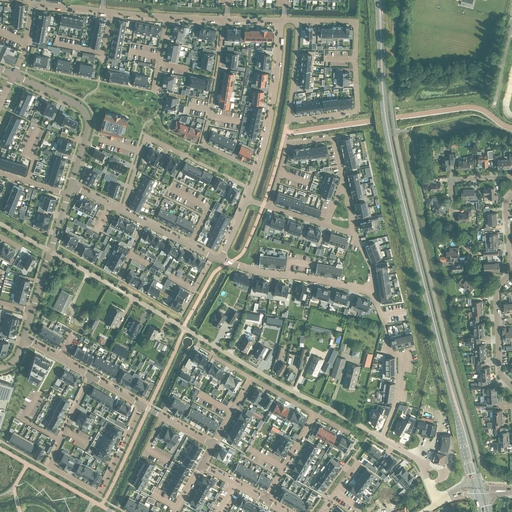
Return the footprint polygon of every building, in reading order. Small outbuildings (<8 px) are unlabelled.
[(115,20),(114,26),(125,28),(126,22),(115,20)] [(134,32),(134,33),(140,34),(142,23),(136,22),(135,28),(134,30),(134,31),(134,32)] [(142,23),(140,34),(146,35),(148,25),(142,23)] [(148,25),(146,35),(152,37),(154,26),(148,25)] [(114,26),(113,32),(114,32),(124,34),(125,28),(114,26)] [(154,26),(152,37),(159,38),(161,27),(154,26)] [(196,31),(195,37),(204,39),(206,28),(200,27),(199,31),(196,31)] [(321,33),(317,33),(317,39),(320,39),(320,37),(326,37),(327,27),(321,27),(321,33)] [(312,28),(304,28),(304,39),(312,39),(312,41),(315,41),(316,35),(312,35),(312,28)] [(349,28),(343,28),(343,38),(349,38),(349,41),(352,41),(352,34),(349,34),(349,28)] [(234,29),(234,41),(240,41),(240,42),(243,42),(243,37),(240,37),(240,30),(234,29)] [(173,31),(172,36),(177,37),(176,41),(180,42),(185,43),(186,39),(184,39),(185,33),(173,31)] [(114,32),(113,39),(123,40),(124,34),(114,32)] [(45,42),(46,37),(36,35),(35,40),(42,42),(42,45),(47,46),(48,43),(45,42)] [(113,39),(111,45),(122,47),(123,40),(113,39)] [(169,43),(168,48),(180,51),(181,46),(179,45),(180,42),(176,41),(176,44),(169,43)] [(0,58),(4,60),(4,59),(12,62),(15,56),(14,55),(16,51),(0,43),(0,58)] [(111,45),(110,51),(121,53),(122,47),(111,45)] [(204,52),(202,58),(213,60),(214,54),(211,53),(212,50),(208,49),(206,48),(205,48),(204,48),(204,52)] [(110,51),(108,57),(114,58),(117,59),(119,59),(121,53),(110,51)] [(227,53),(226,59),(237,60),(238,54),(240,54),(240,51),(234,51),(234,54),(227,53)] [(257,51),(257,54),(259,54),(258,60),(269,61),(270,62),(270,59),(270,55),(263,54),(263,52),(257,51)] [(302,53),(302,59),(312,60),(312,54),(315,55),(315,51),(309,51),(308,54),(302,53)] [(167,53),(166,58),(170,58),(169,62),(178,64),(179,55),(167,53)] [(40,67),(42,56),(36,55),(35,61),(31,61),(31,65),(40,67)] [(48,57),(42,56),(40,67),(48,68),(49,63),(47,63),(48,57)] [(64,61),(58,59),(57,65),(55,65),(54,69),(62,71),(64,61)] [(226,59),(226,65),(233,66),(232,69),(238,70),(239,66),(236,66),(237,60),(226,59)] [(255,66),(255,69),(261,70),(261,67),(268,68),(269,61),(258,60),(256,60),(256,66),(255,66)] [(70,62),(64,61),(62,71),(71,73),(72,68),(69,67),(70,62)] [(87,65),(81,64),(80,69),(77,69),(76,74),(85,76),(87,65)] [(93,66),(87,65),(85,76),(94,77),(94,73),(92,72),(93,66)] [(105,72),(105,76),(106,76),(105,80),(112,81),(114,69),(108,68),(108,71),(107,70),(107,73),(105,72)] [(255,72),(254,78),(266,80),(267,74),(260,73),(261,70),(255,69),(255,72)] [(343,69),(337,69),(337,72),(339,72),(339,78),(349,78),(349,72),(343,72),(343,69)] [(224,72),(223,78),(235,80),(236,71),(231,70),(230,73),(224,72)] [(132,80),(131,85),(140,86),(142,76),(135,74),(134,80),(132,80)] [(163,76),(162,82),(175,84),(177,75),(171,74),(170,77),(163,76)] [(142,76),(140,86),(148,88),(149,83),(147,83),(148,77),(142,76)] [(190,76),(188,86),(194,88),(194,87),(196,77),(190,76)] [(251,84),(251,87),(257,88),(257,85),(265,86),(266,80),(254,78),(253,84),(251,84)] [(349,78),(339,78),(339,84),(336,84),(336,88),(343,88),(343,84),(349,84),(349,78)] [(203,89),(209,91),(209,89),(210,89),(211,84),(210,84),(211,80),(205,79),(203,89)] [(311,82),(301,81),(300,87),(306,88),(306,92),(312,91),(312,88),(310,88),(311,82)] [(162,82),(161,87),(168,88),(167,92),(169,93),(173,93),(174,93),(175,84),(162,82)] [(251,87),(251,90),(253,90),(252,96),(262,98),(263,92),(257,91),(257,88),(251,87)] [(26,92),(24,91),(21,96),(30,100),(32,95),(29,93),(30,93),(27,91),(26,92)] [(167,96),(166,101),(176,103),(179,104),(180,99),(180,97),(185,98),(185,95),(174,93),(173,93),(169,93),(169,97),(167,96)] [(21,96),(19,101),(28,105),(30,100),(21,96)] [(249,102),(249,105),(254,106),(255,106),(255,103),(261,104),(262,101),(263,101),(263,98),(262,98),(252,96),(251,103),(249,102)] [(19,101),(17,106),(26,110),(28,105),(19,101)] [(51,103),(45,101),(42,107),(39,106),(36,112),(39,113),(40,111),(46,114),(51,103)] [(165,108),(164,112),(170,113),(171,109),(178,110),(179,104),(166,101),(165,108)] [(220,101),(219,106),(225,107),(224,110),(230,111),(231,103),(229,102),(220,101)] [(56,106),(51,103),(46,114),(51,116),(50,119),(53,120),(56,114),(53,113),(56,106)] [(26,110),(17,106),(14,111),(23,115),(26,110)] [(68,117),(69,115),(63,112),(60,119),(57,118),(54,124),(57,125),(58,123),(64,126),(65,123),(68,117)] [(102,125),(100,132),(121,139),(123,131),(122,131),(124,125),(125,126),(127,118),(106,112),(104,119),(106,120),(104,126),(102,125)] [(21,119),(13,114),(10,120),(19,124),(21,119)] [(78,122),(68,117),(65,123),(75,128),(78,122)] [(176,121),(172,131),(181,135),(185,125),(186,122),(180,119),(179,122),(176,121)] [(19,124),(10,120),(8,125),(17,129),(19,124)] [(8,125),(6,129),(14,133),(17,129),(8,125)] [(185,125),(181,135),(185,137),(186,136),(190,127),(185,125)] [(190,127),(186,136),(191,138),(195,129),(190,126),(190,127)] [(195,129),(191,138),(196,140),(200,131),(201,129),(196,127),(195,129)] [(14,133),(6,129),(3,134),(12,138),(14,133)] [(248,130),(247,134),(251,135),(250,140),(255,141),(256,136),(257,132),(248,130)] [(213,132),(208,141),(214,144),(219,135),(213,132)] [(12,138),(3,134),(1,139),(10,143),(12,138)] [(67,137),(61,135),(60,138),(62,138),(60,144),(71,148),(73,142),(66,140),(67,137)] [(219,135),(214,144),(220,147),(224,137),(219,135)] [(224,137),(220,147),(226,149),(230,140),(224,137)] [(345,139),(340,140),(341,146),(351,144),(353,143),(352,138),(350,138),(349,138),(349,137),(345,138),(345,139)] [(10,143),(1,139),(0,141),(0,144),(8,148),(10,143)] [(230,140),(226,149),(232,152),(236,143),(230,140)] [(240,149),(237,155),(243,158),(248,146),(240,142),(237,148),(240,149)] [(59,150),(56,149),(55,153),(62,155),(63,152),(70,154),(71,148),(60,144),(59,150)] [(248,146),(243,158),(248,160),(252,151),(253,149),(248,146)] [(95,149),(92,157),(101,162),(104,156),(106,157),(108,153),(103,150),(102,153),(95,149)] [(152,161),(157,152),(154,151),(154,150),(153,150),(152,150),(151,149),(149,154),(145,153),(143,158),(151,162),(152,161)] [(299,149),(293,150),(294,156),(290,156),(291,163),(294,162),(294,160),(300,159),(299,149)] [(481,151),(475,152),(475,157),(478,157),(479,162),(479,163),(478,163),(478,168),(483,167),(485,167),(485,168),(486,168),(486,167),(488,167),(488,163),(487,163),(487,162),(489,162),(488,159),(494,159),(493,151),(488,151),(488,154),(482,155),(481,151)] [(162,155),(157,152),(152,161),(158,163),(157,166),(159,167),(162,162),(159,160),(162,155)] [(57,156),(55,162),(64,165),(66,159),(61,158),(62,155),(55,153),(54,156),(57,156)] [(446,154),(447,160),(442,160),(442,170),(451,169),(450,164),(455,164),(454,153),(446,154)] [(113,156),(111,161),(115,163),(112,169),(122,175),(126,167),(119,163),(120,160),(113,156)] [(164,164),(169,167),(174,159),(168,156),(165,163),(162,162),(159,167),(162,168),(164,164)] [(464,160),(459,161),(459,169),(470,168),(470,164),(474,164),(473,156),(470,156),(470,157),(464,157),(464,160)] [(505,168),(505,159),(501,159),(501,156),(494,156),(495,166),(498,166),(499,169),(505,168)] [(179,161),(174,159),(169,167),(175,170),(173,174),(175,175),(178,170),(175,168),(179,161)] [(358,159),(345,162),(347,168),(356,166),(359,165),(358,159)] [(11,161),(6,160),(3,169),(8,170),(11,161)] [(16,163),(11,161),(8,170),(14,172),(16,163)] [(55,162),(53,167),(63,170),(64,165),(55,162)] [(22,164),(16,163),(14,172),(19,173),(22,164)] [(186,163),(182,172),(186,174),(190,165),(186,163)] [(27,166),(22,164),(19,173),(24,175),(27,166)] [(190,165),(186,174),(190,176),(195,167),(190,165)] [(53,167),(52,172),(61,175),(63,170),(53,167)] [(195,167),(190,176),(195,178),(199,169),(195,167)] [(90,170),(84,182),(91,185),(97,174),(100,176),(102,172),(94,168),(92,171),(90,170)] [(199,169),(195,178),(199,180),(203,171),(199,169)] [(329,170),(326,170),(326,173),(328,174),(326,179),(336,182),(338,177),(332,175),(333,173),(332,169),(329,170)] [(52,172),(50,177),(60,180),(61,175),(52,172)] [(203,172),(198,181),(203,183),(207,174),(203,172)] [(360,173),(348,175),(349,181),(359,179),(361,179),(360,173)] [(207,174),(203,183),(207,185),(212,177),(207,174)] [(117,179),(111,176),(109,181),(113,183),(110,189),(116,192),(119,185),(115,183),(117,179)] [(145,176),(142,182),(151,186),(154,181),(145,176)] [(50,177),(48,183),(58,186),(60,180),(50,177)] [(221,182),(216,179),(212,186),(217,189),(218,189),(220,190),(224,184),(221,182)] [(325,184),(334,187),(336,182),(326,179),(325,184)] [(434,183),(433,179),(425,180),(426,184),(429,184),(429,187),(429,188),(431,187),(431,191),(441,191),(441,183),(434,183)] [(142,182),(139,187),(148,192),(151,186),(142,182)] [(334,187),(325,184),(323,190),(333,193),(334,187)] [(23,189),(14,185),(12,191),(21,194),(23,189)] [(139,187),(136,193),(145,197),(148,192),(139,187)] [(495,195),(494,188),(488,188),(488,189),(484,189),(484,195),(488,195),(489,199),(493,199),(493,201),(495,201),(495,202),(498,202),(498,195),(495,195)] [(232,190),(229,196),(231,197),(230,198),(236,201),(238,196),(239,191),(236,189),(236,190),(234,189),(234,190),(232,190)] [(363,189),(352,192),(353,198),(360,196),(361,199),(362,199),(367,198),(367,195),(364,195),(363,189)] [(475,193),(474,189),(467,190),(467,189),(464,190),(464,192),(462,192),(462,200),(473,199),(473,203),(479,202),(478,193),(475,193)] [(333,193),(323,190),(321,195),(331,198),(333,193)] [(12,191),(10,196),(19,199),(21,194),(12,191)] [(137,193),(135,197),(144,202),(146,198),(137,193)] [(284,195),(279,194),(275,203),(281,205),(284,195)] [(56,199),(45,195),(43,201),(54,205),(56,199)] [(289,197),(284,195),(281,205),(286,206),(289,198),(289,197)] [(19,199),(10,196),(8,200),(17,204),(19,199)] [(135,197),(133,202),(142,206),(144,202),(135,197)] [(355,205),(354,205),(355,209),(356,209),(356,210),(367,207),(366,201),(369,200),(369,197),(367,198),(362,199),(363,202),(355,204),(355,205)] [(294,199),(289,198),(286,206),(285,207),(291,209),(294,199)] [(439,201),(438,198),(428,198),(428,204),(433,204),(434,213),(445,212),(445,201),(439,201)] [(83,213),(89,201),(83,199),(81,203),(77,201),(73,208),(83,213)] [(299,201),(294,199),(291,209),(296,211),(299,201)] [(8,200),(5,205),(15,209),(17,204),(8,200)] [(54,205),(43,201),(41,207),(39,206),(38,210),(44,211),(45,208),(52,211),(54,205)] [(94,204),(89,201),(83,213),(93,218),(96,211),(92,209),(94,204)] [(299,201),(296,211),(300,212),(304,203),(299,201)] [(133,202),(131,206),(140,211),(142,206),(133,202)] [(311,203),(306,202),(303,211),(308,213),(311,203)] [(311,203),(308,213),(313,215),(316,205),(311,203)] [(15,209),(5,205),(3,211),(12,215),(15,209)] [(316,205),(313,215),(318,216),(321,207),(316,205)] [(356,210),(355,210),(356,214),(357,214),(357,215),(358,215),(358,216),(362,215),(363,218),(368,217),(371,216),(369,207),(367,207),(356,210)] [(488,219),(497,219),(497,213),(490,214),(490,208),(483,209),(483,212),(485,212),(485,215),(487,217),(488,217),(488,219)] [(160,209),(156,218),(161,221),(166,212),(160,209)] [(459,222),(469,221),(469,216),(472,216),(472,209),(466,210),(466,214),(458,214),(459,222)] [(44,211),(38,210),(37,213),(39,213),(38,219),(49,223),(51,217),(43,214),(44,211)] [(172,215),(166,212),(161,221),(167,224),(172,215)] [(220,214),(218,218),(227,223),(229,218),(220,214)] [(177,218),(172,215),(167,224),(173,227),(177,218)] [(369,221),(360,223),(362,230),(364,230),(370,229),(370,228),(372,228),(373,227),(373,228),(377,227),(375,220),(379,219),(378,215),(371,216),(368,217),(369,221)] [(268,221),(266,227),(269,228),(270,226),(275,227),(278,218),(273,216),(271,222),(268,221)] [(119,231),(125,220),(119,217),(117,222),(113,220),(109,226),(119,231)] [(183,220),(178,217),(173,226),(179,229),(183,220)] [(218,218),(216,222),(225,227),(227,223),(218,218)] [(284,220),(278,218),(275,227),(281,229),(280,231),(284,232),(286,226),(282,225),(284,220)] [(49,223),(38,219),(36,225),(34,224),(33,227),(39,229),(40,226),(47,229),(49,223)] [(497,219),(488,219),(489,223),(488,223),(486,225),(486,228),(485,228),(485,231),(491,230),(491,225),(497,224),(497,219)] [(125,231),(130,222),(125,220),(119,231),(121,232),(122,230),(125,231)] [(189,223),(183,220),(179,229),(184,232),(189,223)] [(132,224),(130,222),(125,231),(124,233),(134,239),(137,232),(133,230),(136,225),(135,225),(136,224),(133,223),(132,224)] [(216,222),(213,227),(222,231),(225,227),(216,222)] [(289,227),(286,226),(284,232),(287,234),(288,231),(294,233),(297,224),(291,222),(289,227)] [(195,226),(189,223),(184,232),(190,234),(195,226)] [(302,225),(297,224),(294,233),(299,235),(299,237),(302,238),(304,232),(301,231),(302,225)] [(214,227),(211,233),(220,237),(223,232),(214,227)] [(307,233),(304,232),(302,238),(305,239),(306,237),(312,239),(315,229),(309,228),(307,233)] [(69,245),(75,234),(67,229),(65,234),(67,235),(63,242),(69,245)] [(320,231),(315,229),(312,239),(317,241),(317,243),(320,244),(322,238),(319,237),(320,231)] [(142,238),(152,244),(157,235),(152,232),(150,234),(148,233),(147,234),(144,232),(142,238)] [(489,241),(498,240),(498,234),(492,234),(492,232),(485,232),(485,238),(489,238),(489,241)] [(211,233),(209,238),(218,243),(220,237),(211,233)] [(331,233),(328,242),(334,244),(337,235),(331,233)] [(80,236),(75,234),(69,245),(75,248),(78,241),(80,243),(82,238),(83,237),(80,236)] [(162,238),(157,235),(152,244),(161,249),(165,244),(160,241),(162,238)] [(337,235),(334,244),(339,246),(342,236),(337,235)] [(342,236),(339,246),(344,248),(346,243),(347,238),(342,236)] [(82,244),(78,253),(84,256),(89,246),(90,244),(84,241),(85,239),(83,238),(81,243),(80,243),(82,244)] [(209,238),(206,244),(215,248),(218,243),(209,238)] [(498,240),(489,241),(490,244),(486,244),(486,250),(495,250),(495,247),(499,246),(498,240)] [(121,241),(120,242),(119,242),(115,250),(126,255),(128,249),(125,247),(127,244),(121,241)] [(170,253),(175,244),(170,241),(169,244),(167,242),(165,246),(167,247),(165,250),(170,253)] [(374,242),(366,246),(368,251),(377,248),(374,242)] [(180,247),(175,244),(170,253),(175,256),(175,255),(180,247)] [(0,258),(3,260),(9,248),(7,247),(4,245),(0,252),(0,258)] [(89,246),(84,256),(89,259),(94,249),(89,246)] [(94,249),(89,259),(94,261),(96,257),(97,256),(99,258),(101,253),(102,251),(95,247),(94,249)] [(185,250),(180,247),(175,255),(183,259),(185,255),(183,254),(185,250)] [(9,248),(3,260),(11,264),(14,259),(11,257),(15,251),(12,250),(12,249),(9,248)] [(377,248),(368,251),(370,256),(379,253),(377,248)] [(447,260),(455,260),(459,259),(458,248),(450,248),(450,252),(447,252),(447,260)] [(116,250),(114,255),(123,260),(125,255),(116,250)] [(379,253),(370,256),(372,261),(381,258),(379,253)] [(123,260),(114,255),(112,254),(109,260),(120,265),(123,260)] [(193,265),(198,257),(192,254),(191,256),(189,254),(185,261),(193,265)] [(20,260),(16,266),(23,270),(24,268),(29,271),(32,266),(32,267),(35,262),(34,262),(35,259),(30,256),(26,263),(20,260)] [(204,259),(198,256),(198,257),(193,265),(192,266),(201,271),(206,264),(202,262),(204,259)] [(120,265),(109,260),(108,259),(104,268),(109,271),(111,268),(117,271),(120,265)] [(383,262),(374,263),(374,266),(376,265),(377,270),(387,268),(386,261),(383,262)] [(317,263),(315,274),(316,274),(322,275),(324,265),(318,264),(318,263),(317,263)] [(463,264),(455,264),(452,264),(453,272),(463,271),(463,264)] [(324,265),(322,275),(328,276),(330,266),(324,265)] [(336,267),(334,278),(340,279),(342,268),(343,266),(336,265),(336,267)] [(377,274),(376,274),(376,277),(388,275),(387,268),(377,270),(377,274)] [(125,279),(130,282),(131,282),(135,274),(130,271),(125,279)] [(235,273),(232,282),(237,284),(236,288),(247,291),(249,284),(246,283),(247,280),(248,276),(239,273),(239,274),(235,273)] [(140,277),(135,274),(131,282),(135,285),(140,277)] [(20,275),(17,283),(28,286),(30,280),(25,279),(26,276),(20,275)] [(388,275),(376,277),(376,279),(378,278),(379,283),(389,281),(388,275)] [(145,280),(140,277),(135,285),(140,288),(142,286),(144,287),(147,282),(145,281),(145,280)] [(461,279),(460,277),(456,280),(458,283),(457,284),(461,288),(463,286),(469,293),(475,287),(471,284),(467,280),(465,281),(462,278),(461,279)] [(172,281),(167,278),(163,285),(168,288),(170,285),(172,281)] [(147,291),(156,296),(161,289),(156,285),(158,282),(154,279),(147,291)] [(251,288),(250,294),(254,295),(254,292),(260,293),(263,280),(260,280),(259,281),(256,280),(255,289),(251,288)] [(263,280),(260,293),(267,294),(266,297),(269,298),(271,292),(267,291),(269,283),(266,282),(266,281),(263,280)] [(379,287),(378,287),(378,290),(390,288),(389,281),(379,283),(379,287)] [(17,283),(16,288),(27,291),(28,291),(29,286),(28,286),(17,283)] [(271,292),(270,298),(273,299),(274,295),(280,296),(282,284),(279,283),(279,285),(276,284),(274,292),(271,292)] [(282,284),(280,296),(286,298),(288,286),(285,286),(286,285),(282,284)] [(297,287),(295,291),(297,292),(295,297),(303,299),(301,304),(307,305),(311,293),(305,291),(307,287),(299,284),(298,287),(297,287)] [(175,293),(184,297),(187,293),(184,291),(185,289),(179,286),(175,293)] [(313,293),(312,299),(315,300),(315,297),(321,299),(324,289),(318,287),(316,294),(313,293)] [(16,288),(15,293),(25,296),(27,291),(16,288)] [(390,288),(378,290),(378,292),(380,292),(381,296),(391,294),(390,288)] [(324,289),(321,299),(327,300),(327,302),(330,303),(331,297),(328,296),(330,290),(324,289)] [(64,313),(73,295),(62,290),(53,307),(64,313)] [(334,298),(334,301),(340,302),(342,292),(336,291),(334,298)] [(342,292),(340,302),(346,304),(345,306),(348,307),(350,301),(347,300),(348,294),(342,292)] [(15,293),(12,302),(18,304),(19,301),(24,302),(25,296),(15,293)] [(175,293),(173,297),(181,302),(184,298),(175,293)] [(381,300),(380,300),(380,303),(389,302),(392,301),(391,294),(381,296),(381,300)] [(181,302),(173,297),(168,305),(177,310),(181,302)] [(353,303),(351,308),(354,310),(355,307),(361,309),(364,299),(358,297),(356,304),(353,303)] [(473,308),(483,308),(482,301),(478,301),(478,297),(468,297),(469,305),(473,305),(473,308)] [(364,299),(361,309),(366,311),(366,313),(369,314),(371,308),(368,307),(370,301),(364,299)] [(505,312),(510,311),(510,303),(504,303),(504,304),(501,304),(502,312),(505,312)] [(115,328),(123,312),(113,307),(105,323),(115,328)] [(483,308),(473,308),(473,312),(469,312),(469,319),(477,319),(477,314),(483,314),(483,308)] [(232,324),(238,313),(233,310),(228,318),(226,317),(226,316),(219,312),(216,316),(215,315),(212,319),(214,320),(212,324),(214,325),(214,326),(216,327),(217,327),(219,328),(225,319),(226,321),(232,324)] [(6,312),(4,321),(17,324),(17,323),(18,323),(19,319),(18,319),(18,318),(12,317),(12,314),(6,312)] [(93,315),(88,325),(94,329),(99,319),(93,315)] [(267,317),(266,323),(282,326),(283,320),(267,317)] [(129,322),(126,328),(128,329),(130,331),(128,334),(136,338),(140,330),(136,328),(137,326),(138,327),(140,322),(133,319),(131,323),(129,322)] [(474,330),(484,330),(484,325),(484,323),(482,323),(477,323),(477,319),(470,319),(470,326),(474,326),(474,330)] [(4,321),(3,326),(15,329),(17,324),(4,321)] [(43,325),(38,334),(43,337),(48,327),(43,325)] [(3,326),(0,335),(6,336),(7,333),(14,335),(15,335),(16,329),(15,329),(3,326)] [(332,331),(312,326),(311,331),(330,336),(332,331)] [(48,327),(43,337),(47,340),(53,330),(48,327)] [(150,327),(145,336),(153,340),(158,331),(150,327)] [(266,339),(268,335),(264,333),(264,332),(255,327),(252,333),(261,338),(262,337),(266,339)] [(506,340),(511,340),(511,328),(509,328),(509,332),(506,332),(506,328),(503,328),(503,337),(506,337),(506,340)] [(53,330),(47,340),(52,343),(58,332),(53,330)] [(484,330),(474,330),(474,334),(471,334),(471,341),(478,341),(478,336),(483,336),(485,336),(485,334),(484,334),(484,330)] [(58,332),(52,343),(57,345),(63,335),(58,332)] [(412,334),(406,335),(409,345),(414,344),(412,334)] [(0,337),(0,347),(7,349),(8,343),(2,341),(3,338),(0,337)] [(246,352),(253,341),(245,337),(241,345),(239,344),(238,347),(246,352)] [(155,340),(152,346),(158,349),(161,343),(155,340)] [(476,352),(485,352),(485,345),(478,345),(478,341),(471,342),(471,349),(475,349),(476,352)] [(116,345),(113,351),(125,358),(128,351),(116,345)] [(78,346),(73,355),(77,358),(82,349),(78,346)] [(301,368),(304,361),(307,349),(304,348),(302,347),(297,367),(301,368)] [(82,349),(77,358),(81,360),(86,351),(82,349)] [(259,349),(255,357),(259,359),(260,356),(262,358),(262,359),(265,360),(268,354),(259,349)] [(352,349),(350,356),(357,358),(358,351),(352,349)] [(334,350),(328,363),(327,362),(323,371),(328,373),(327,375),(328,376),(330,373),(328,372),(330,368),(332,369),(333,366),(331,365),(332,365),(333,365),(339,352),(334,350)] [(86,351),(81,360),(85,363),(90,354),(86,351)] [(189,358),(185,366),(189,369),(192,364),(196,366),(203,355),(197,352),(192,360),(189,358)] [(485,352),(476,352),(476,356),(471,356),(472,363),(477,363),(479,363),(479,359),(486,359),(485,352)] [(36,353),(28,377),(38,383),(50,362),(36,353)] [(90,354),(85,363),(90,365),(95,356),(90,354)] [(196,366),(196,367),(201,370),(200,372),(203,373),(206,368),(204,366),(208,358),(203,355),(196,366)] [(317,376),(319,372),(318,372),(323,360),(314,355),(307,371),(316,376),(316,375),(317,376)] [(369,368),(372,356),(367,355),(366,357),(365,357),(363,366),(369,368)] [(97,356),(92,365),(96,367),(101,358),(97,356)] [(338,378),(345,359),(337,357),(331,376),(338,378)] [(101,358),(96,367),(100,369),(106,360),(101,358)] [(106,360),(100,369),(105,372),(110,363),(111,361),(107,358),(106,360)] [(281,375),(286,365),(282,362),(276,373),(281,375)] [(110,363),(105,372),(109,374),(114,365),(110,363)] [(481,374),(490,373),(490,367),(485,367),(484,363),(479,363),(477,363),(477,368),(478,368),(478,371),(481,370),(481,374)] [(206,369),(203,375),(206,376),(207,375),(212,378),(218,367),(213,364),(209,371),(206,369)] [(354,388),(360,367),(348,364),(343,385),(354,388)] [(114,365),(109,374),(113,377),(118,368),(114,365)] [(120,372),(117,379),(121,381),(122,381),(128,372),(128,371),(123,368),(124,367),(121,365),(118,370),(120,372)] [(212,378),(212,379),(217,382),(220,384),(223,378),(220,377),(224,371),(218,367),(212,378)] [(65,370),(59,380),(64,382),(65,380),(70,373),(65,370)] [(292,380),(295,374),(293,373),(288,370),(284,376),(292,380)] [(128,372),(122,381),(128,384),(131,378),(134,380),(137,374),(135,373),(133,375),(128,372)] [(70,373),(65,380),(70,383),(74,376),(74,375),(70,373)] [(490,373),(481,374),(482,377),(478,377),(479,380),(478,380),(478,384),(475,384),(475,383),(472,383),(472,385),(486,384),(486,380),(491,380),(490,373)] [(137,381),(133,388),(139,391),(145,380),(139,377),(140,376),(137,374),(134,380),(137,381)] [(224,379),(221,385),(226,388),(229,389),(235,378),(230,375),(227,381),(224,379)] [(70,383),(69,383),(78,388),(81,383),(77,381),(79,378),(74,376),(70,383)] [(235,378),(229,389),(234,392),(241,381),(235,377),(235,378)] [(145,380),(139,391),(139,392),(144,394),(148,387),(151,389),(154,383),(151,382),(150,382),(145,379),(145,380)] [(319,380),(316,391),(323,392),(325,382),(319,380)] [(0,424),(1,425),(6,410),(9,401),(14,386),(0,381),(0,424)] [(384,382),(383,391),(394,393),(395,384),(384,382)] [(94,388),(90,395),(95,398),(99,390),(94,388)] [(256,389),(249,401),(255,404),(255,403),(258,405),(262,398),(260,396),(262,392),(256,389)] [(99,390),(95,398),(99,401),(104,393),(99,390)] [(383,391),(381,400),(393,402),(394,393),(383,391)] [(99,401),(98,403),(103,405),(109,396),(104,393),(99,401)] [(173,402),(170,408),(173,410),(172,410),(175,411),(182,399),(173,395),(170,400),(173,402)] [(262,398),(258,405),(261,407),(262,406),(268,409),(273,399),(268,395),(265,399),(262,398)] [(60,396),(57,401),(67,407),(70,402),(60,396)] [(109,396),(103,405),(111,410),(114,403),(112,402),(113,399),(109,396)] [(182,399),(175,411),(177,413),(178,412),(181,414),(184,408),(187,410),(190,404),(182,399)] [(57,401),(54,406),(64,412),(67,407),(57,401)] [(111,410),(110,412),(113,414),(114,411),(120,414),(125,404),(120,401),(117,405),(114,403),(111,410)] [(272,407),(269,413),(271,415),(272,413),(277,416),(284,405),(281,404),(278,403),(274,409),(272,407)] [(125,404),(120,414),(126,417),(131,407),(125,404)] [(277,416),(277,417),(282,420),(282,421),(285,422),(285,421),(288,416),(285,415),(289,409),(286,407),(284,405),(277,416)] [(371,416),(369,420),(370,420),(370,421),(376,424),(376,423),(377,424),(379,420),(380,420),(381,417),(380,416),(382,412),(386,414),(389,406),(381,405),(380,408),(378,411),(374,409),(374,410),(372,409),(370,415),(371,416)] [(54,406),(52,411),(53,411),(61,416),(64,412),(54,406)] [(493,417),(503,417),(502,410),(498,410),(498,407),(487,408),(487,411),(493,411),(493,417)] [(191,408),(186,417),(191,420),(197,411),(191,408)] [(53,411),(50,416),(60,422),(63,417),(61,416),(53,411)] [(197,411),(191,420),(197,423),(202,414),(197,411)] [(288,416),(285,421),(288,423),(289,421),(294,424),(300,413),(298,412),(295,411),(291,417),(288,416)] [(82,412),(79,417),(90,423),(92,425),(95,419),(94,419),(96,416),(91,413),(89,416),(82,412)] [(241,412),(238,417),(239,417),(248,423),(249,423),(252,418),(251,418),(252,415),(247,412),(245,414),(241,412)] [(294,424),(294,425),(299,428),(306,417),(303,415),(300,413),(294,424)] [(202,414),(197,423),(202,427),(208,417),(202,414)] [(50,416),(48,421),(57,426),(60,422),(50,416)] [(402,420),(396,432),(403,436),(406,428),(411,430),(415,418),(410,416),(408,420),(404,418),(403,421),(402,420)] [(79,417),(76,423),(83,427),(81,429),(87,433),(88,430),(87,429),(90,423),(79,417)] [(208,417),(202,427),(205,428),(205,429),(208,430),(213,420),(208,417)] [(239,417),(237,422),(246,427),(248,423),(239,417)] [(488,429),(495,428),(500,428),(500,423),(503,423),(503,417),(493,417),(493,422),(488,423),(488,429)] [(46,420),(44,425),(54,431),(57,426),(48,421),(46,420)] [(213,420),(208,430),(214,433),(219,424),(213,420)] [(237,422),(234,426),(244,431),(246,427),(237,422)] [(434,435),(436,426),(418,422),(417,428),(427,430),(426,434),(434,435)] [(112,425),(109,430),(118,435),(119,436),(121,432),(122,431),(120,430),(121,429),(115,425),(114,427),(113,426),(112,425)] [(234,426),(232,430),(240,435),(241,435),(244,431),(234,426)] [(315,430),(311,436),(314,437),(315,436),(321,438),(326,429),(321,426),(317,431),(315,430)] [(499,439),(509,438),(509,432),(503,432),(503,428),(500,428),(495,428),(495,435),(499,435),(499,439)] [(108,429),(105,434),(115,440),(118,435),(109,430),(108,429)] [(160,432),(156,438),(161,440),(161,439),(168,442),(174,431),(172,430),(171,431),(168,429),(165,434),(160,432)] [(326,429),(321,438),(325,441),(331,431),(326,429)] [(232,430),(230,434),(238,439),(240,435),(232,430)] [(14,431),(8,441),(14,444),(20,434),(14,431)] [(174,431),(168,442),(173,445),(170,450),(173,452),(179,443),(175,441),(179,435),(176,433),(174,431)] [(331,431),(325,441),(331,444),(330,446),(332,447),(333,446),(335,441),(333,440),(336,434),(331,431)] [(20,434),(14,444),(19,447),(24,437),(20,434)] [(105,434),(102,439),(112,444),(115,440),(105,434)] [(229,434),(226,439),(230,441),(228,443),(234,447),(235,444),(237,445),(240,440),(238,439),(230,434),(229,434)] [(285,434),(281,441),(289,446),(292,441),(289,440),(291,437),(285,434)] [(438,450),(438,453),(449,455),(449,453),(451,445),(451,442),(451,434),(441,434),(440,436),(440,443),(438,450)] [(335,441),(333,446),(335,448),(336,447),(341,451),(342,449),(347,440),(342,436),(339,442),(336,441),(335,441)] [(24,437),(19,447),(24,450),(29,440),(24,437)] [(509,438),(499,439),(499,442),(493,443),(494,450),(504,450),(504,447),(506,447),(506,445),(509,445),(509,438)] [(102,439),(100,443),(100,444),(110,449),(112,444),(102,439)] [(347,440),(342,449),(348,452),(353,442),(348,439),(347,440)] [(29,440),(24,450),(29,453),(35,443),(29,440)] [(279,440),(276,445),(286,451),(289,446),(281,441),(279,440)] [(195,442),(192,447),(201,451),(204,447),(195,442)] [(309,442),(306,448),(316,453),(319,448),(309,442)] [(40,444),(33,455),(40,459),(43,455),(41,454),(44,449),(45,450),(49,452),(52,446),(48,444),(47,447),(40,444)] [(100,444),(98,449),(109,455),(111,450),(110,449),(100,444)] [(276,445),(273,450),(275,451),(273,453),(279,457),(281,454),(284,456),(287,451),(276,445)] [(372,446),(368,452),(371,454),(371,455),(376,458),(381,452),(376,448),(376,449),(372,446)] [(192,447),(190,451),(198,456),(201,451),(192,447)] [(222,447),(219,453),(229,458),(230,459),(233,454),(234,454),(235,451),(230,448),(228,451),(222,447)] [(306,448),(303,454),(312,459),(316,453),(306,448)] [(94,453),(93,456),(99,459),(101,457),(106,460),(109,455),(98,449),(96,453),(94,453)] [(62,457),(59,463),(62,465),(64,466),(70,455),(71,454),(63,450),(60,455),(62,457)] [(190,451),(188,455),(195,459),(196,460),(198,456),(190,451)] [(219,452),(216,458),(226,464),(229,458),(219,453),(219,452)] [(446,463),(447,459),(448,455),(447,455),(437,453),(434,452),(431,460),(444,464),(444,463),(446,463)] [(303,454),(300,459),(309,464),(312,459),(303,454)] [(70,455),(64,466),(66,468),(67,467),(70,469),(73,463),(76,465),(79,459),(76,457),(76,458),(70,455)] [(187,455),(184,459),(193,464),(195,459),(188,455),(187,455)] [(328,462),(325,466),(335,473),(336,471),(337,471),(339,468),(338,468),(339,467),(336,465),(338,462),(339,460),(334,456),(332,458),(331,457),(329,460),(329,461),(328,462)] [(382,459),(377,467),(381,470),(384,466),(390,471),(397,461),(390,456),(386,462),(382,459)] [(79,466),(75,473),(80,475),(81,474),(86,465),(81,462),(82,461),(79,459),(76,465),(79,466)] [(184,459),(182,463),(190,468),(193,464),(184,459)] [(298,462),(297,464),(306,470),(309,464),(300,459),(299,459),(298,462)] [(146,460),(143,465),(153,470),(156,465),(146,460)] [(238,462),(233,472),(238,475),(244,466),(238,462)] [(367,462),(364,465),(371,470),(373,468),(374,467),(367,462)] [(86,465),(81,474),(85,477),(91,467),(86,464),(86,465)] [(295,467),(293,470),(294,470),(303,475),(306,470),(297,464),(295,467)] [(143,465),(140,469),(150,475),(153,470),(143,465)] [(181,465),(178,470),(187,475),(189,470),(181,465)] [(238,475),(238,476),(241,477),(244,478),(249,469),(244,466),(238,475)] [(91,467),(85,477),(90,480),(95,471),(96,470),(91,467)] [(326,467),(322,472),(330,479),(332,477),(335,474),(334,474),(335,473),(326,467)] [(397,469),(391,474),(391,475),(393,477),(395,476),(399,481),(408,473),(406,471),(404,468),(403,468),(399,471),(397,469)] [(140,469),(138,474),(139,475),(148,480),(150,475),(140,469)] [(249,469),(244,478),(249,481),(255,472),(249,469)] [(367,469),(363,473),(372,480),(375,475),(367,469)] [(178,470),(176,474),(184,479),(186,475),(187,475),(178,470)] [(294,470),(291,476),(300,481),(303,475),(294,470)] [(90,480),(95,483),(96,480),(99,482),(102,476),(101,476),(102,476),(99,474),(100,474),(99,474),(95,471),(90,480)] [(255,472),(249,481),(255,484),(255,483),(260,475),(255,472)] [(322,472),(317,478),(326,485),(327,484),(329,481),(330,479),(322,472)] [(363,473),(360,478),(369,484),(370,485),(373,480),(372,480),(363,473)] [(399,481),(397,483),(401,487),(404,490),(411,485),(409,482),(413,479),(412,478),(413,477),(410,475),(408,473),(399,481)] [(176,474),(173,478),(181,483),(184,479),(176,474)] [(260,475),(255,483),(261,487),(266,477),(261,474),(260,475)] [(139,475),(136,480),(146,485),(149,480),(148,480),(139,475)] [(205,477),(202,482),(211,486),(213,482),(214,482),(216,479),(210,476),(209,479),(205,477)] [(266,477),(261,487),(266,490),(272,480),(266,477)] [(173,478),(171,483),(179,487),(181,483),(173,478)] [(317,478),(311,487),(317,491),(318,488),(322,491),(322,490),(323,490),(325,487),(324,487),(326,485),(317,478)] [(360,478),(357,482),(365,488),(369,484),(360,478)] [(136,480),(133,484),(143,490),(146,485),(136,480)] [(202,482),(200,486),(208,491),(211,486),(202,482)] [(357,482),(354,486),(361,492),(362,493),(365,488),(357,482)] [(171,483),(169,487),(177,492),(177,491),(179,487),(171,483)] [(281,485),(277,491),(280,493),(277,497),(282,500),(282,499),(288,489),(284,486),(283,487),(281,485)] [(200,486),(198,490),(206,495),(208,491),(200,486)] [(353,486),(350,491),(358,497),(361,492),(354,486),(353,486)] [(169,487),(166,492),(174,496),(177,492),(169,487)] [(288,489),(282,499),(287,502),(293,492),(288,489)] [(198,490),(196,495),(203,499),(206,495),(198,490)] [(293,492),(287,502),(292,505),(297,495),(298,494),(293,492)] [(193,498),(201,503),(203,499),(196,495),(193,499),(193,498)] [(297,495),(292,505),(297,507),(301,499),(302,498),(297,495)] [(129,497),(124,507),(129,510),(134,500),(129,497)] [(238,500),(235,505),(238,507),(239,505),(244,508),(248,499),(244,497),(241,501),(238,500)] [(193,498),(190,503),(194,505),(192,508),(198,511),(199,509),(198,508),(201,503),(193,498)] [(248,499),(244,508),(248,510),(253,502),(248,499)] [(301,499),(297,507),(301,510),(306,502),(301,499)] [(134,500),(129,510),(132,511),(133,511),(134,511),(139,502),(134,500)] [(301,510),(301,511),(303,511),(306,511),(312,502),(307,500),(306,502),(301,510)] [(139,502),(134,511),(135,511),(139,511),(144,504),(140,501),(139,502)] [(253,502),(248,510),(251,511),(253,511),(258,505),(253,502)]
